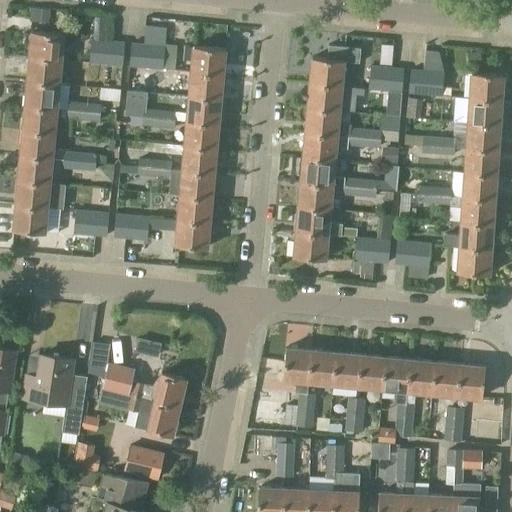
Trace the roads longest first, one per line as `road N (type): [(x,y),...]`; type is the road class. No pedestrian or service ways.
road 1 (residential): [(244,301),(280,2)]
road 2 (residential): [(511,323),(244,301)]
road 3 (residential): [(244,301),(0,277)]
road 4 (residential): [(201,511),(244,301)]
road 5 (residential): [(511,22),(375,8)]
